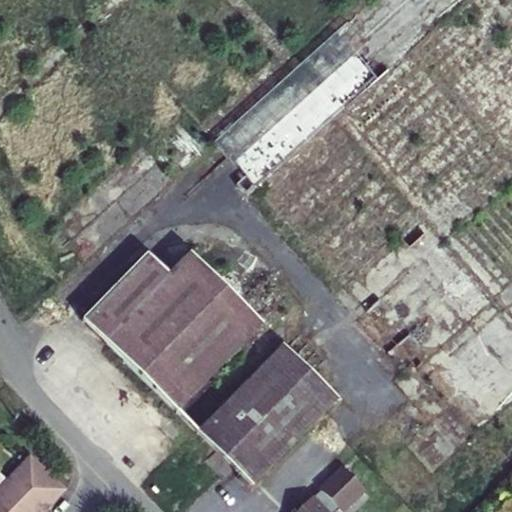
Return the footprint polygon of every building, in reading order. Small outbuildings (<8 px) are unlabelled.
[(241,180),(254,194),(387,73),(351,33),(229,143),(253,169),(241,180)] [(90,315),(184,407),(268,322),(195,252),(174,273),(152,251),(90,315)] [(204,429),(257,480),(342,395),(289,343),(204,429)] [(46,511),(53,505),(60,511),(75,495),(40,461),(18,484),(8,475),(0,483),(0,511),(46,511)] [(318,493),(298,511),(336,511),(335,510),(344,502),(348,506),(371,483),(350,462),(327,484),(327,485),(319,494),(318,493)]
